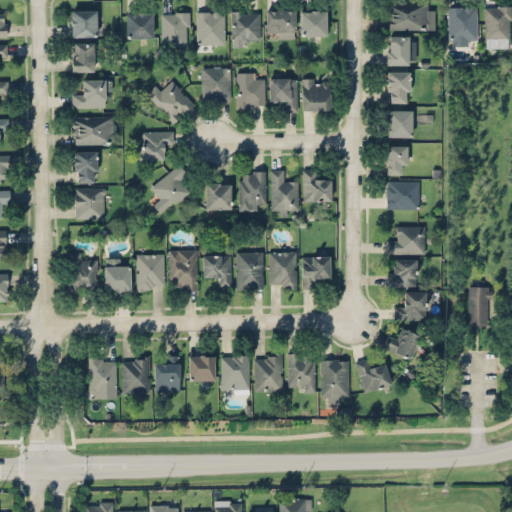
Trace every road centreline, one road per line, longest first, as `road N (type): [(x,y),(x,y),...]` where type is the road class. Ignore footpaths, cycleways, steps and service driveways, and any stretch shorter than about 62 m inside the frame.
road 1 (tertiary): [(165,461),(511,444)]
road 2 (residential): [(345,313),(0,325)]
road 3 (residential): [(37,0),(43,325)]
road 4 (residential): [(345,313),(353,286),(352,0)]
road 5 (residential): [(353,138),(209,142)]
